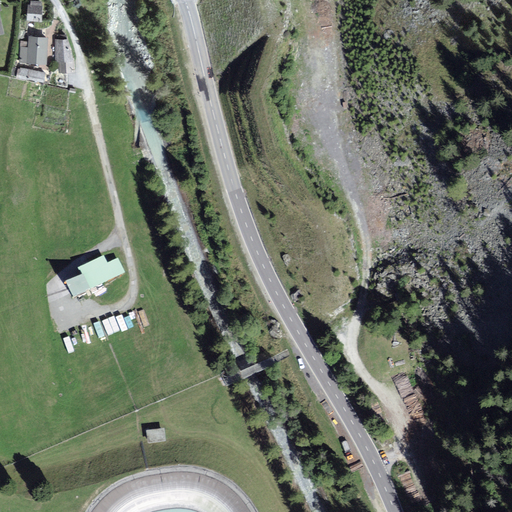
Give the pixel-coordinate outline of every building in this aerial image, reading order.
[(44,7),(28,4),(26,19),(43,21),(44,7)] [(47,37),(27,37),(25,63),(46,64),(47,37)] [(71,40),(55,40),(56,61),(72,60),(71,40)] [(81,279),(67,286),(74,300),(126,273),(118,258),(107,263),(103,257),(77,271),(81,279)] [(165,430),(146,433),(147,438),(148,445),(167,442),(165,430)]
